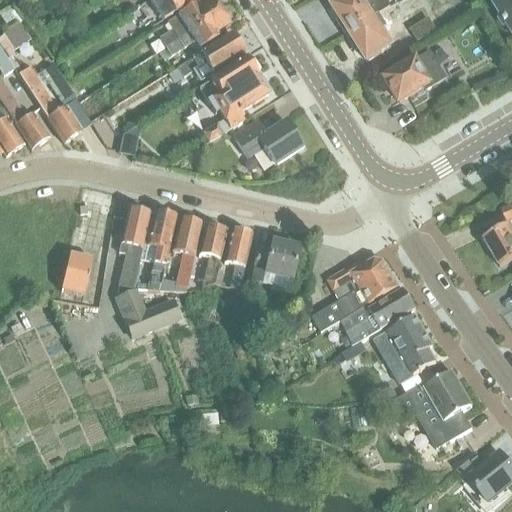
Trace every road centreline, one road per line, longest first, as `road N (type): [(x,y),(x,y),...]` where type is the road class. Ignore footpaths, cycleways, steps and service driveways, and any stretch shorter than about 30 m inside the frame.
road 1 (residential): [(0,181),(61,171),(103,176),(319,224),(342,223),(382,204)]
road 2 (residential): [(511,384),(382,204)]
road 3 (secondary): [(390,180),(369,164),(264,0)]
road 4 (secondary): [(390,180),(414,182),(511,127)]
